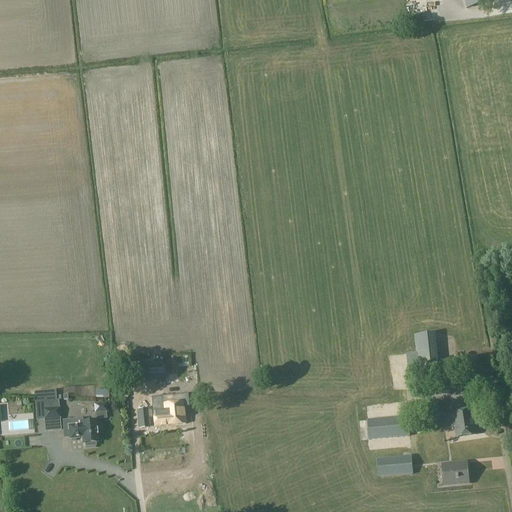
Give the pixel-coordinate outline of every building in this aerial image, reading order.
[(174,349),(174,359),(185,359),(185,349),(174,349)] [(476,356),(457,358),(456,359),(457,372),(478,369),(476,356)] [(163,362),(143,364),(144,380),(164,379),(163,362)] [(129,365),(118,366),(119,380),(130,380),(129,365)] [(44,420),(60,419),(59,409),(58,401),(56,401),(55,391),(45,392),(46,402),(42,402),(44,420)] [(190,410),(190,409),(198,408),(198,402),(189,403),(183,404),(162,406),(163,416),(153,417),(154,427),(185,425),(184,410),(190,410)] [(438,402),(422,404),(423,416),(439,414),(438,402)] [(96,414),(106,414),(108,413),(107,403),(93,404),(94,414),(96,414)] [(147,410),(138,411),(139,430),(149,429),(147,410)] [(455,428),(456,438),(476,435),(475,430),(475,424),(473,412),(453,414),(453,413),(445,415),(447,429),(455,428)] [(477,424),(475,424),(475,430),(486,428),(485,416),(476,418),(477,424)] [(407,417),(367,420),(369,440),(409,437),(407,417)] [(95,443),(98,443),(97,433),(100,432),(100,424),(96,424),(96,422),(81,423),(81,426),(68,427),(70,440),(78,439),(77,438),(82,438),(83,444),(85,444),(85,447),(96,446),(95,443)] [(377,460),(378,479),(412,476),(411,457),(377,460)] [(432,461),(429,473),(436,475),(439,463),(432,461)] [(443,466),(444,486),(468,484),(466,464),(443,466)]
